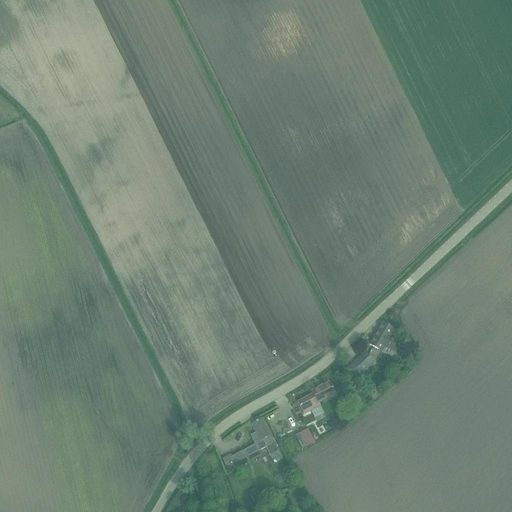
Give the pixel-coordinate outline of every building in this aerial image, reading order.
[(381,351),(384,346),(395,353),(401,343),(390,336),(394,329),(382,323),(370,345),(381,351)] [(375,362),(366,352),(353,364),(362,373),(375,362)] [(298,402),(304,415),(320,406),(318,403),(335,395),(329,382),(311,392),(313,394),(298,402)] [(369,383),(364,386),(369,394),(374,390),(369,383)] [(253,439),(256,445),(245,451),(230,458),(233,465),(234,465),(237,470),(251,462),(250,461),(249,458),(260,452),(267,448),(275,463),(284,458),(275,442),(271,435),(262,419),(251,425),(258,436),(253,439)] [(315,442),(307,429),(296,436),(304,449),(315,442)] [(257,488),(249,493),(255,503),(263,499),(257,488)]
